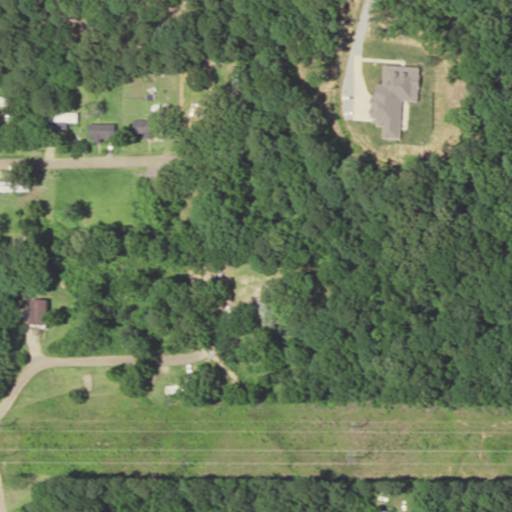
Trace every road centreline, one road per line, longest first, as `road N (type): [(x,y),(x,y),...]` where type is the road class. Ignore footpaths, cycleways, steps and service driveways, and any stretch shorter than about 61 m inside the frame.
road 1 (residential): [(0,409),(32,365),(48,359),(196,354),(287,314)]
road 2 (residential): [(0,159),(190,157)]
